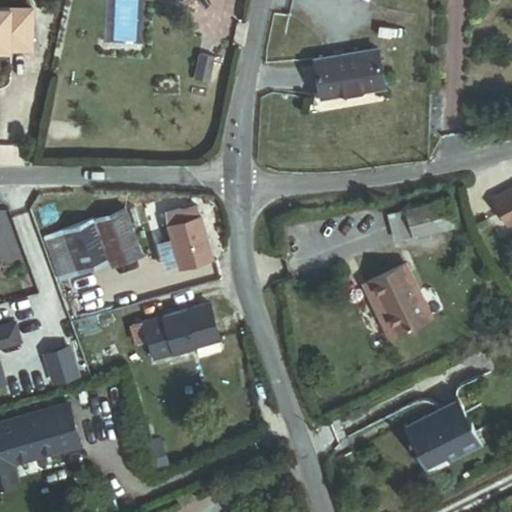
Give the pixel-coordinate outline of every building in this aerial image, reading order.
[(32,11),(0,10),(0,50),(31,51),(32,11)] [(323,92),(387,83),(382,46),(318,54),(323,92)] [(209,80),(214,55),(199,52),(195,77),(209,80)] [(511,190),(495,199),(509,227),(511,225),(511,190)] [(455,226),(446,191),(404,201),(412,236),(455,226)] [(145,258),(140,246),(157,240),(149,217),(140,220),(135,206),(45,237),(61,281),(109,264),(112,270),(145,258)] [(211,259),(203,233),(198,215),(196,209),(167,217),(183,268),(211,259)] [(203,233),(217,229),(212,211),(198,215),(203,233)] [(434,316),(407,261),(361,283),(370,301),(374,299),(392,336),(434,316)] [(392,336),(374,299),(370,301),(388,338),(392,336)] [(148,342),(154,359),(218,336),(206,302),(128,330),(134,347),(148,342)] [(15,321),(0,324),(0,381),(4,380),(0,364),(0,343),(20,338),(15,321)] [(427,469),(479,442),(459,401),(407,427),(427,469)] [(79,443),(67,402),(0,421),(0,477),(15,473),(12,462),(79,443)] [(0,482),(17,477),(15,473),(0,477),(0,482)] [(88,511),(115,511),(117,511),(106,482),(81,492),(88,511)]
